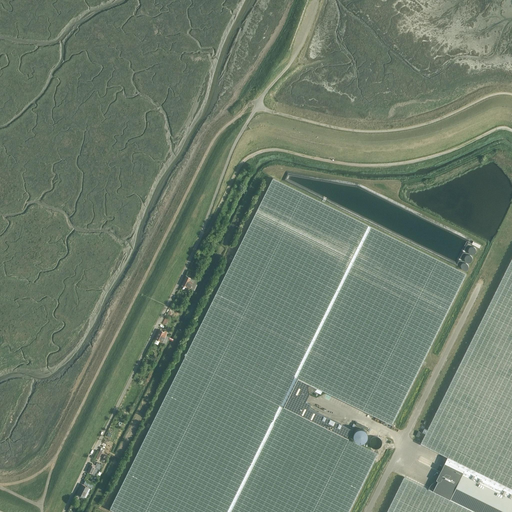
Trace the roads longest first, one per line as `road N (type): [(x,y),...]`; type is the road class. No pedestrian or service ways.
road 1 (track): [(511,133),(492,131),(444,156),(392,168),(255,151),(237,167),(206,230)]
road 2 (unclassified): [(201,236),(64,511)]
road 3 (unclassified): [(201,236),(235,142),(302,44),(318,0)]
road 4 (unclassified): [(367,511),(482,279)]
